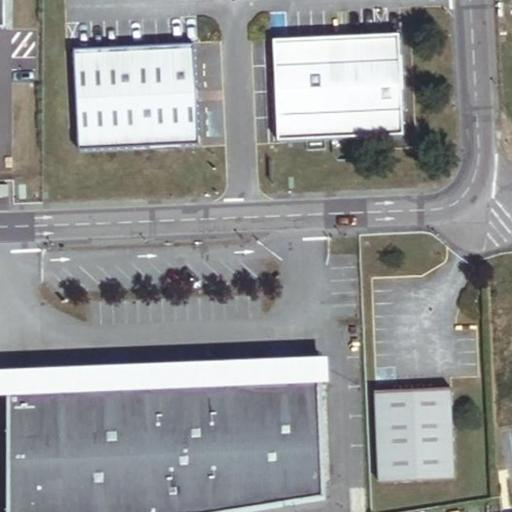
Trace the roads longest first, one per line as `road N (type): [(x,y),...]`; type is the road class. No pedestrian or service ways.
road 1 (unclassified): [(0,228),(445,211),(475,199),(484,164)]
road 2 (unclassified): [(484,164),(475,0)]
